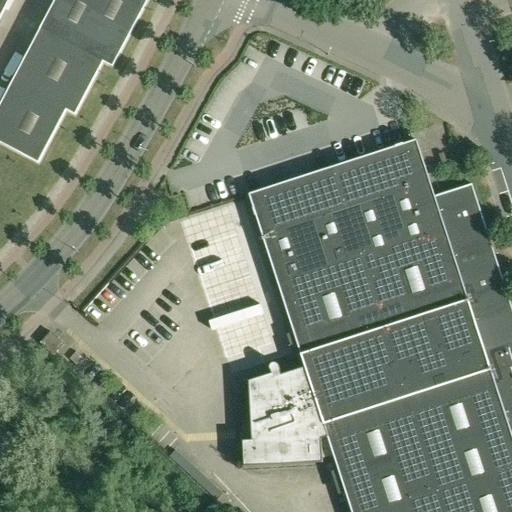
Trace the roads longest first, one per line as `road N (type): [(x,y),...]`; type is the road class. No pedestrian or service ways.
road 1 (unclassified): [(0,304),(83,218),(206,0)]
road 2 (unclassified): [(493,102),(369,42)]
